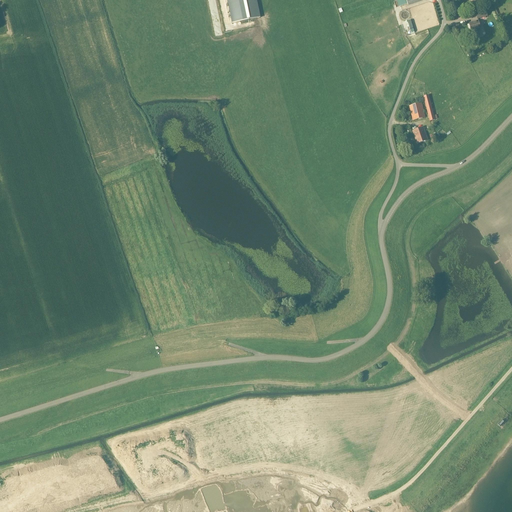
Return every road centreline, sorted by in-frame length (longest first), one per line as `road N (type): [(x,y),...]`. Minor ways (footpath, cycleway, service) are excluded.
road 1 (unclassified): [(380,231),(389,296),(376,327),(349,350),(310,361),(258,358),(161,370),(0,419)]
road 2 (unclassified): [(398,162),(389,129),(415,62),(441,32),(439,0)]
